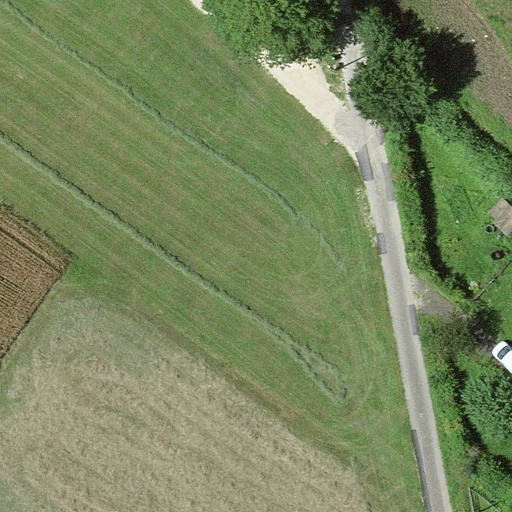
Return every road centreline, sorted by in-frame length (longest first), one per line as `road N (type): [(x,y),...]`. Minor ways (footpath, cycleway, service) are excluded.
road 1 (residential): [(350,99),(385,186),(439,511)]
road 2 (track): [(339,0),(350,99),(201,0)]
